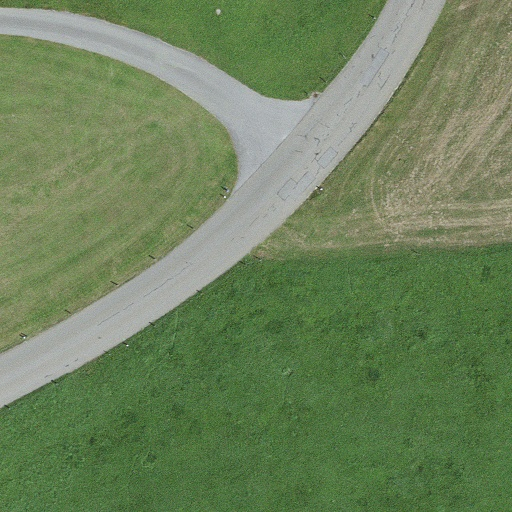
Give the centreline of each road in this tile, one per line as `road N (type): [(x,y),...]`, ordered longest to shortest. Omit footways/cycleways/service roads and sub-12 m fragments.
road 1 (tertiary): [(0,384),(145,304),(231,240),(345,122),(418,0)]
road 2 (track): [(0,28),(167,69),(312,162)]
